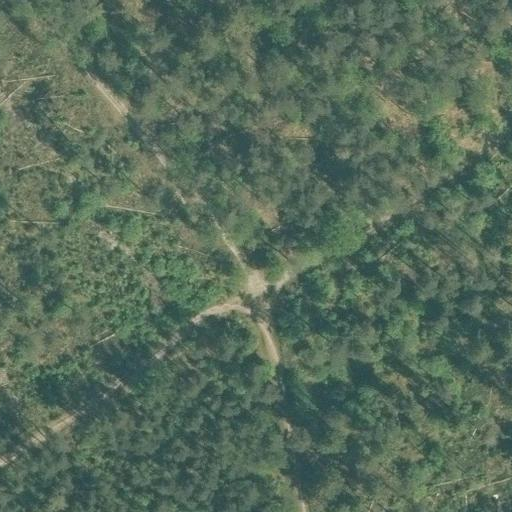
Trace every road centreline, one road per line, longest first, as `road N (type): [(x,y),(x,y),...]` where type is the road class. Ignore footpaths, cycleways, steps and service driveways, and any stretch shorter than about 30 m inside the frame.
road 1 (track): [(259,289),(226,237),(26,0)]
road 2 (track): [(259,289),(0,463)]
road 3 (track): [(511,134),(259,289)]
road 4 (track): [(300,511),(259,289)]
